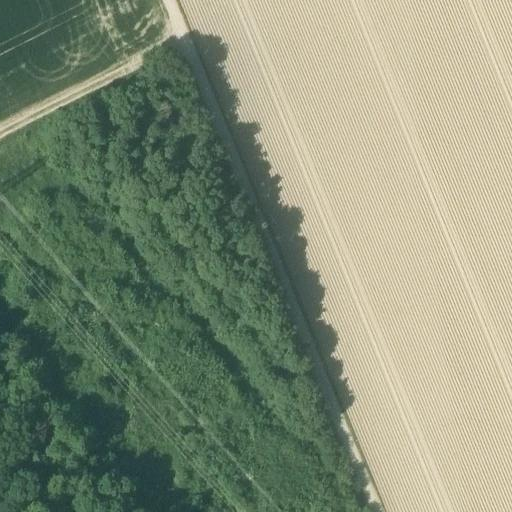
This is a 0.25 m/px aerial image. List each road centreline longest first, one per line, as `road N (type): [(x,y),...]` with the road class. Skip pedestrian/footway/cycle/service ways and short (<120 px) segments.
road 1 (track): [(167,0),(373,511)]
road 2 (track): [(184,41),(0,136)]
